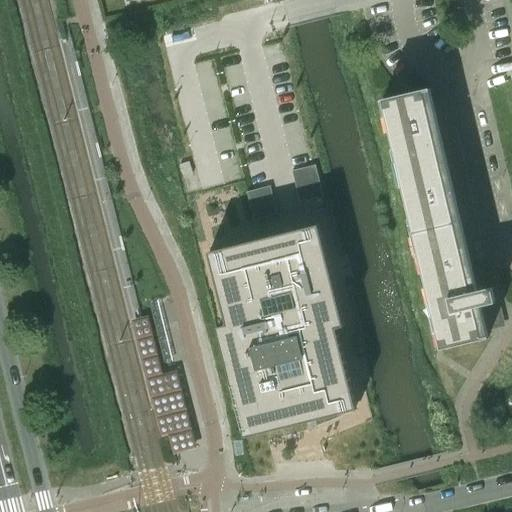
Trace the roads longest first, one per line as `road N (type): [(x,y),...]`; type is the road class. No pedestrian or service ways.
road 1 (residential): [(211,181),(177,50),(244,25)]
road 2 (secondary): [(44,511),(0,333)]
road 3 (residential): [(287,201),(244,25)]
road 4 (residential): [(511,249),(495,238),(459,87)]
road 5 (tertiary): [(395,511),(511,483)]
